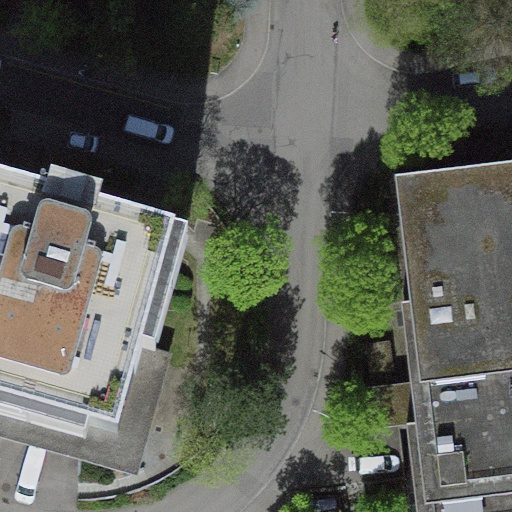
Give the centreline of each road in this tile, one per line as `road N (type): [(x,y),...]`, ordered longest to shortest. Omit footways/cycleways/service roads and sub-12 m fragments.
road 1 (residential): [(303,123),(291,337),(274,415),(236,476),(189,511)]
road 2 (residential): [(0,79),(168,126),(303,123)]
road 3 (residential): [(303,123),(511,97)]
road 4 (residential): [(306,0),(303,123)]
